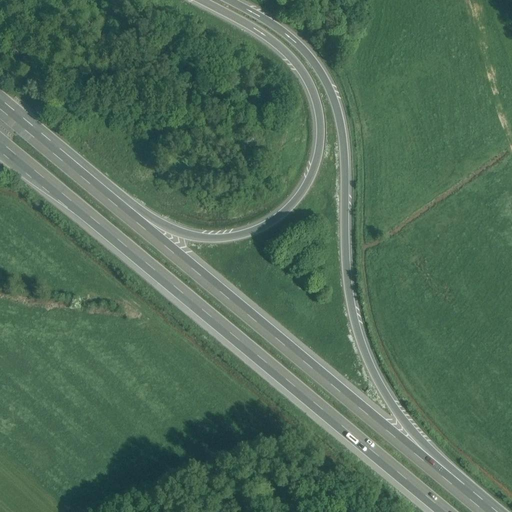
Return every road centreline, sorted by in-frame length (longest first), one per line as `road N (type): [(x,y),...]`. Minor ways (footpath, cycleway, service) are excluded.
road 1 (motorway): [(487,511),(396,402),(363,335),(336,91),(307,47),(236,0)]
road 2 (motorway): [(0,137),(449,511)]
road 3 (motorway): [(487,511),(56,154)]
road 4 (motorway): [(194,0),(284,52),(317,100),(321,158),(298,202),(249,233),(187,232),(56,154)]
